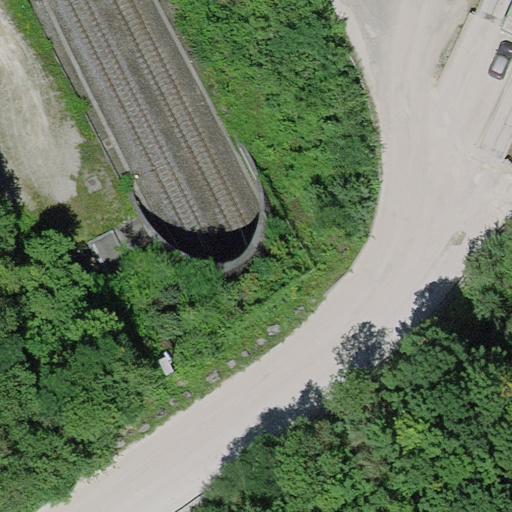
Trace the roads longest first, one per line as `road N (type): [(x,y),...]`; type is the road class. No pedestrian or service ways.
road 1 (track): [(120,511),(369,322),(511,169)]
road 2 (unknown): [(431,258),(380,65),(339,0)]
